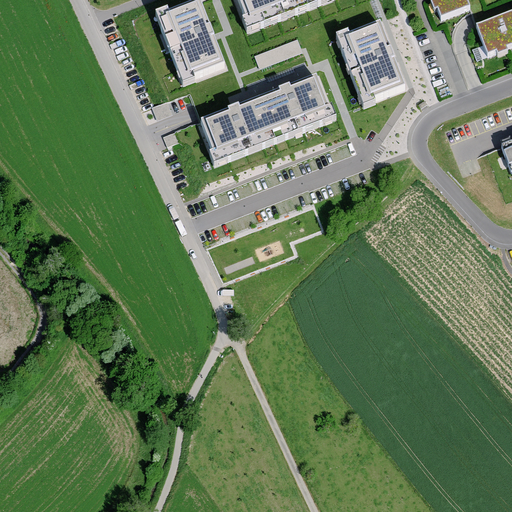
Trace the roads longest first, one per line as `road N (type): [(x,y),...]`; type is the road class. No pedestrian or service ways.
road 1 (residential): [(217,300),(76,0)]
road 2 (track): [(156,511),(194,389),(225,330),(217,300)]
road 3 (track): [(225,330),(316,511)]
road 4 (track): [(0,386),(42,324),(29,286),(0,249)]
road 5 (residential): [(511,236),(488,227),(429,164),(420,133)]
